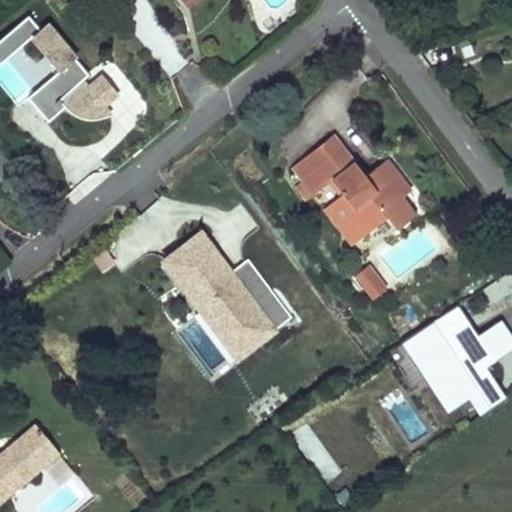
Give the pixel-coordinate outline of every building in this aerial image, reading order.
[(36,9),(0,38),(0,77),(21,103),(31,96),(45,114),(92,76),(36,9)] [(97,69),(66,103),(89,124),(121,90),(97,69)] [(332,179),(358,158),(334,128),(287,166),(311,196),(332,179)] [(368,171),(358,158),(332,179),(342,191),(331,200),(352,226),(358,222),(367,234),(387,218),(398,232),(415,218),(401,200),(387,183),(400,172),(387,156),(368,171)] [(414,190),(400,172),(387,183),(401,200),(414,190)] [(352,246),(367,234),(358,222),(352,226),(331,200),(321,208),(352,246)] [(272,307),(229,250),(214,261),(185,223),(149,250),(183,296),(188,292),(214,325),(226,315),(241,334),(259,321),(257,318),(272,307)] [(386,284),(368,260),(353,272),(371,295),(386,284)] [(241,334),(226,315),(214,325),(188,292),(183,296),(223,348),(241,334)] [(480,413),(507,397),(487,364),(511,349),(511,333),(503,319),(477,334),(460,306),(404,339),(446,412),(470,397),(480,413)] [(259,321),(274,309),(272,307),(257,318),(259,321)] [(241,411),(272,387),(260,372),(229,396),(241,411)] [(35,414),(0,443),(0,494),(60,444),(35,414)] [(290,438),(331,482),(345,469),(305,425),(290,438)]
